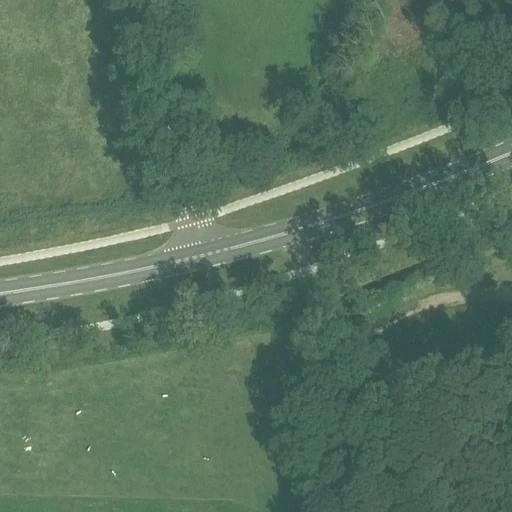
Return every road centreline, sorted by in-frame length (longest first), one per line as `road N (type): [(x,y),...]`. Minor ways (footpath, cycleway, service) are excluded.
road 1 (primary): [(202,255),(321,224),(511,152)]
road 2 (unclassified): [(202,255),(140,0)]
road 3 (track): [(320,312),(330,335),(343,342),(444,294),(511,290)]
road 4 (primary): [(202,255),(0,296)]
